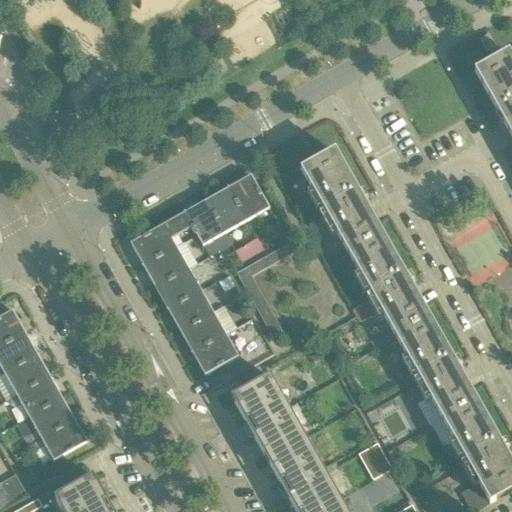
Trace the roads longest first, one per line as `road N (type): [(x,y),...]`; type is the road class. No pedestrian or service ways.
road 1 (residential): [(232,511),(178,415),(156,392),(71,229)]
road 2 (residential): [(71,229),(341,76)]
road 3 (residential): [(27,251),(174,511)]
road 4 (residential): [(511,384),(406,194)]
road 5 (residential): [(341,76),(477,0)]
road 6 (residential): [(71,229),(0,100)]
road 7 (residential): [(511,221),(474,162),(406,194)]
road 8 (residential): [(406,194),(341,76)]
